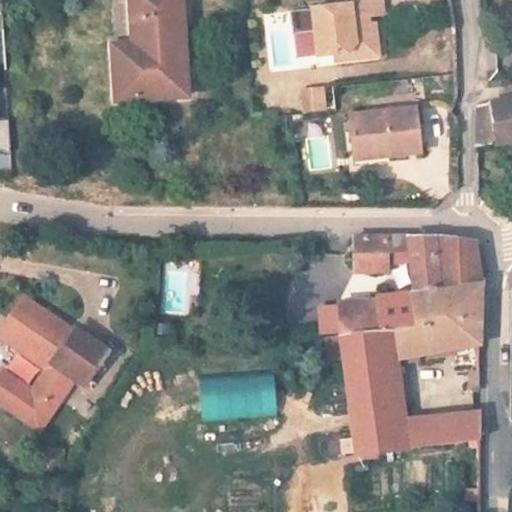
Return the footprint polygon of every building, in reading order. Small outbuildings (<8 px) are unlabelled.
[(0,0),(0,29),(15,28),(12,0),(0,0)] [(132,0),(135,52),(137,78),(114,79),(117,107),(188,105),(179,0),(132,0)] [(325,58),(341,56),(356,54),(356,51),(382,48),(380,28),(371,29),(369,18),(390,15),(388,0),(343,0),(344,5),(318,9),(321,32),(325,58)] [(321,32),(318,9),(296,11),(299,35),(321,32)] [(383,61),(382,48),(356,51),(356,54),(341,56),(342,65),(383,61)] [(137,78),(135,52),(112,53),(114,79),(137,78)] [(310,88),(311,104),(332,103),(332,86),(310,88)] [(511,97),(481,109),(480,144),(511,138),(511,97)] [(347,109),(349,148),(386,146),(387,159),(404,158),(403,152),(419,151),(417,105),(347,109)] [(0,150),(9,150),(8,120),(0,120),(0,150)] [(349,161),(387,159),(386,146),(349,148),(349,161)] [(0,151),(0,169),(9,170),(9,152),(0,151)] [(364,298),(366,333),(444,328),(446,299),(478,298),(477,246),(442,241),(373,242),(373,270),(400,272),(400,297),(364,298)] [(95,324),(89,328),(43,290),(15,325),(58,363),(41,382),(16,361),(1,380),(47,419),(88,373),(98,382),(126,350),(95,324)] [(478,366),(478,298),(446,299),(444,328),(366,333),(373,461),(479,449),(479,423),(405,430),(404,373),(478,366)] [(273,373),(199,377),(201,419),(275,416),(273,373)] [(57,435),(54,452),(68,454),(72,438),(57,435)]
